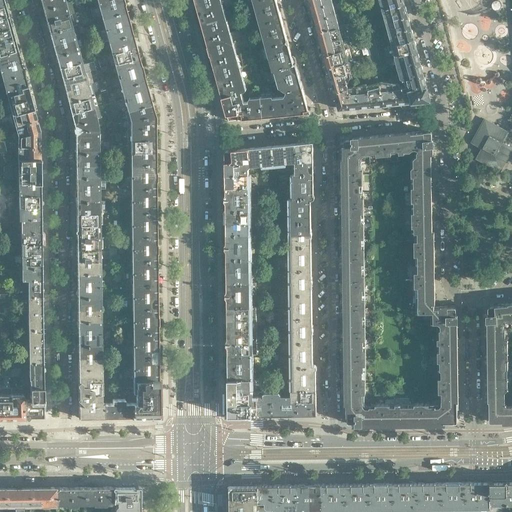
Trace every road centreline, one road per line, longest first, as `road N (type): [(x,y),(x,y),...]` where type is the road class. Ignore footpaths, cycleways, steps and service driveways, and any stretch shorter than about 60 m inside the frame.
road 1 (residential): [(26,0),(61,134),(64,444)]
road 2 (residential): [(330,127),(329,443)]
road 3 (tertiary): [(207,439),(200,137)]
road 4 (tertiary): [(179,139),(180,440)]
road 5 (tertiary): [(208,466),(472,461)]
road 6 (residential): [(441,116),(448,279),(460,294),(471,294)]
road 7 (residential): [(472,442),(471,294)]
road 8 (tertiary): [(472,442),(329,443)]
road 9 (tertiary): [(147,0),(179,139)]
road 10 (tertiary): [(200,137),(171,0)]
road 11 (residential): [(295,0),(330,127)]
road 12 (tertiary): [(329,443),(207,439)]
